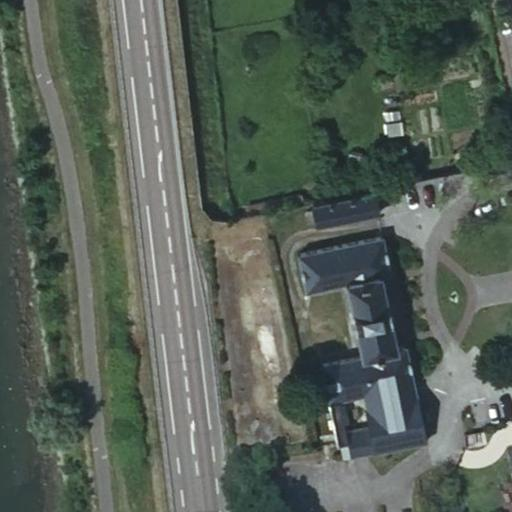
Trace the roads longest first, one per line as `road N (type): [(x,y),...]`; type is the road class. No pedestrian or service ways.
road 1 (primary): [(204,511),(143,0)]
road 2 (unclassified): [(511,180),(481,191),(446,223),(433,248),(430,283),(454,350),(480,375),(511,385)]
